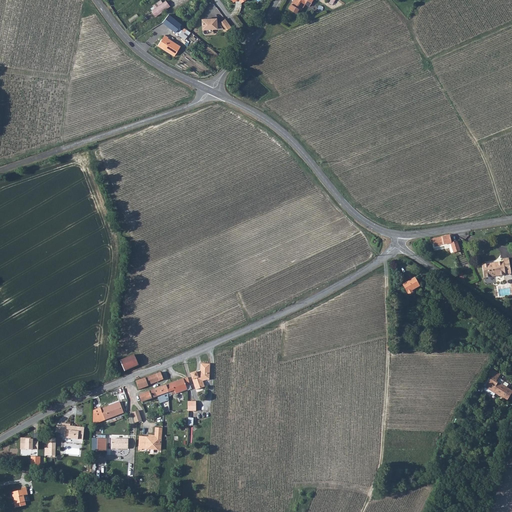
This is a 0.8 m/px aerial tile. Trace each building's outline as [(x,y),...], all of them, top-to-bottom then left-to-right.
[(310,6),(313,0),(294,0),(292,5),(292,6),(290,10),(297,14),(300,10),(302,11),(305,4),(310,6)] [(165,1),(151,11),(154,17),(169,6),(165,1)] [(163,23),(164,24),(175,33),(181,25),(169,15),(163,23)] [(218,17),(202,18),(203,30),(225,29),(220,23),(218,23),(218,17)] [(225,19),(220,23),(225,29),(227,32),(233,27),(225,19)] [(158,45),(175,56),(181,47),(168,38),(168,37),(165,35),(158,45)] [(450,243),(453,253),(460,250),(458,241),(452,242),(450,235),(442,236),(444,244),(450,243)] [(434,243),(435,246),(444,244),(442,236),(430,239),(431,244),(434,243)] [(503,260),(503,262),(481,265),(484,278),(511,274),(509,259),(503,260)] [(407,294),(410,293),(409,290),(419,286),(415,278),(402,283),(407,294)] [(140,367),(135,356),(122,363),(127,373),(140,367)] [(201,389),(201,388),(200,386),(202,382),(204,382),(207,381),(210,381),(211,365),(202,364),(201,374),(198,375),(198,372),(191,374),(195,389),(196,391),(201,389)] [(160,374),(162,380),(171,376),(169,370),(160,374)] [(500,385),(502,382),(498,379),(499,376),(490,370),(485,377),(489,380),(484,388),(485,388),(494,394),(494,393),(507,401),(511,392),(506,388),(500,385)] [(153,385),(159,382),(157,376),(151,378),(153,385)] [(150,386),(153,385),(151,378),(139,383),(142,391),(150,388),(150,386)] [(171,394),(173,397),(189,391),(188,387),(186,384),(185,381),(185,380),(165,388),(168,395),(171,394)] [(168,395),(165,388),(156,391),(158,399),(168,395)] [(158,399),(156,391),(141,397),(144,404),(158,399)] [(110,419),(119,415),(125,413),(120,401),(114,404),(115,406),(106,409),(105,407),(100,409),(100,408),(93,411),(92,423),(94,424),(104,420),(105,421),(110,419)] [(187,402),(187,412),(196,411),(195,402),(187,402)] [(143,420),(139,410),(132,412),(136,423),(143,420)] [(70,427),(70,424),(61,424),(61,426),(56,426),(56,433),(61,433),(61,434),(65,434),(65,438),(84,439),(84,428),(70,427)] [(162,452),(164,429),(156,429),(156,437),(153,437),(153,439),(142,438),(140,451),(143,452),(143,451),(151,451),(152,449),(158,450),(158,451),(162,452)] [(106,451),(106,437),(96,437),(96,451),(106,451)] [(20,438),(20,449),(38,449),(38,440),(33,441),(33,438),(20,438)] [(111,439),(111,450),(128,450),(128,440),(111,439)] [(41,467),(41,459),(32,459),(32,467),(41,467)] [(27,507),(25,498),(29,497),(28,489),(23,490),(23,491),(13,494),(14,498),(15,498),(18,509),(27,507)]
